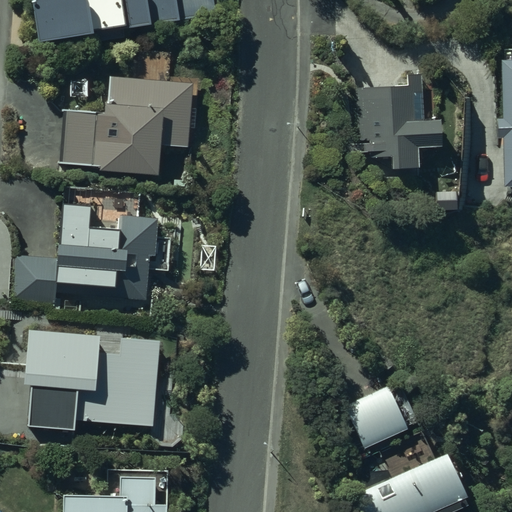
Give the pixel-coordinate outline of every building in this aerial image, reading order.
[(33,0),(38,48),(92,45),(91,39),(97,39),(98,46),(124,44),(123,36),(149,34),(149,29),(180,26),(179,22),(212,19),(210,0),(33,0)] [(511,63),(501,64),(502,121),(496,121),(496,142),(502,142),(502,194),(511,193),(511,63)] [(192,89),(109,81),(107,112),(104,112),(104,119),(66,115),(61,167),(100,172),(99,176),(159,183),(160,151),(191,152),(191,147),(196,147),(199,113),(189,112),(192,89)] [(403,90),(356,91),(358,143),(362,143),(363,165),(381,164),(382,179),(415,178),(414,154),(436,154),(435,130),(410,130),(409,99),(418,99),(418,82),(403,82),(403,90)] [(456,193),(434,194),(434,217),(456,216),(456,193)] [(90,204),(62,202),(59,252),(57,252),(57,261),(16,258),(14,301),(55,303),(56,291),(110,294),(109,302),(144,305),(146,273),(167,274),(169,243),(155,243),(157,223),(118,221),(117,240),(88,238),(90,204)] [(388,399),(385,391),(343,409),(361,453),(403,435),(402,431),(411,427),(397,395),(388,399)] [(457,511),(439,463),(389,482),(387,475),(356,475),(359,494),(353,496),(359,511),(457,511)] [(165,511),(166,476),(106,473),(106,488),(118,488),(118,504),(62,502),(62,511),(165,511)]
